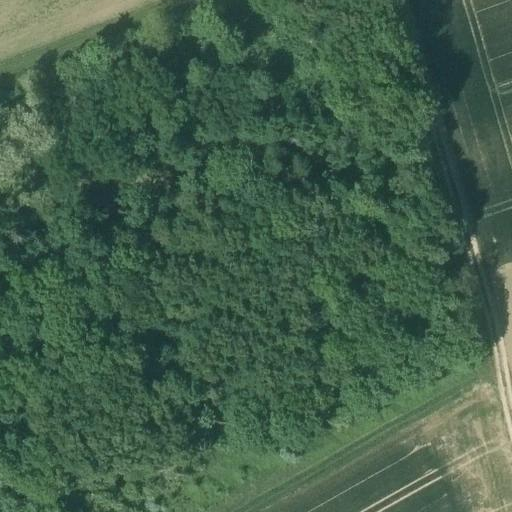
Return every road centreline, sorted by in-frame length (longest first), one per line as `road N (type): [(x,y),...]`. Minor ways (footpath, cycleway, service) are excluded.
road 1 (track): [(511,420),(403,0)]
road 2 (track): [(229,511),(498,358)]
road 3 (track): [(0,94),(238,0)]
